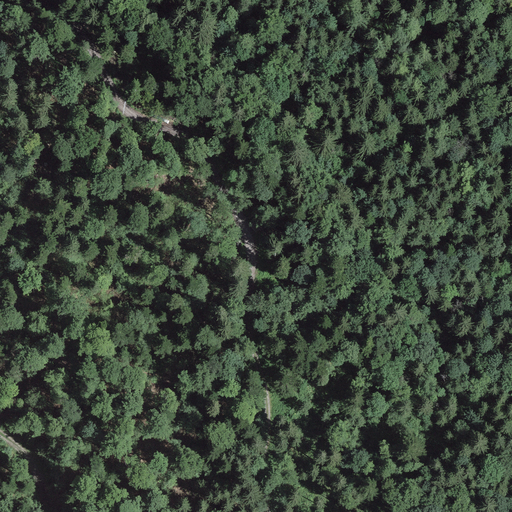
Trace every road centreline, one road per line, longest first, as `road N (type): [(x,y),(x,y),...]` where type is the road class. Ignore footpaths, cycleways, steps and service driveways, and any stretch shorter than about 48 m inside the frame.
road 1 (track): [(122,0),(184,106),(217,196),(239,229),(247,267),(240,306),(269,426),(263,511)]
road 2 (track): [(511,292),(240,306)]
